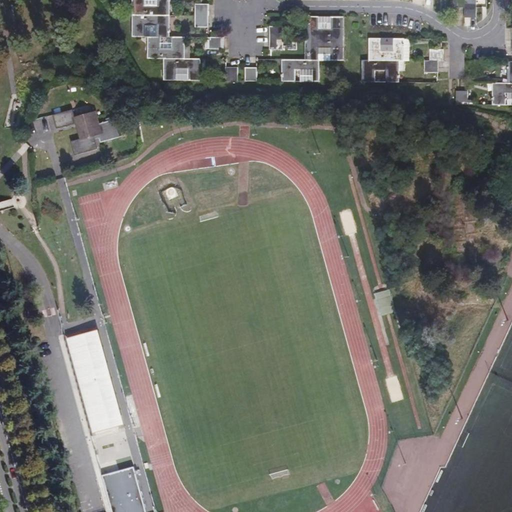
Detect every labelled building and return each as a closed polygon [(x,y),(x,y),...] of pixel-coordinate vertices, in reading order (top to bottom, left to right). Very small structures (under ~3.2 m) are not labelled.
[(131,0),(131,17),(169,17),(168,0),(131,0)] [(476,5),(465,0),(464,0),(465,8),(465,18),(476,18),(476,5)] [(208,5),(194,5),(194,16),(208,16),(208,5)] [(208,16),(194,16),(194,28),(208,28),(208,16)] [(169,17),(131,17),(131,38),(147,38),(169,38),(169,17)] [(344,17),(309,17),(309,39),(344,39),(344,17)] [(283,27),(270,27),(270,38),(283,39),(283,27)] [(169,38),(147,38),(147,60),(162,60),(185,60),(185,38),(169,38)] [(223,38),(209,38),(209,50),(223,50),(223,38)] [(283,39),(270,38),(270,51),(283,51),(283,39)] [(405,38),(369,38),(369,60),(400,60),(405,60),(405,38)] [(344,39),(309,39),(309,60),(319,60),(343,60),(344,39)] [(443,49),(430,49),(430,60),(439,60),(443,60),(443,49)] [(185,60),(162,60),(162,82),(200,82),(200,60),(185,60)] [(319,60),(309,60),(282,60),(282,82),(319,82),(319,60)] [(369,60),(362,60),(362,82),(375,82),(375,71),(386,70),(386,82),(400,82),(400,70),(400,60),(369,60)] [(430,60),(425,60),(425,72),(439,72),(439,60),(430,60)] [(483,61),(471,61),(471,74),(483,74),(483,61)] [(237,68),(225,68),(225,81),(237,81),(237,68)] [(257,68),(245,68),(245,82),(257,82),(257,68)] [(511,82),(507,83),(493,83),(493,89),(493,101),(493,105),(511,104),(511,82)] [(468,91),(456,91),(456,105),(468,105),(468,91)] [(73,107),(54,113),(58,125),(76,120),(80,136),(71,139),(75,152),(97,145),(94,136),(93,133),(99,131),(100,134),(102,140),(124,133),(119,116),(100,122),(96,108),(75,115),(73,107)] [(100,328),(85,332),(110,426),(125,421),(100,328)] [(85,332),(72,335),(97,429),(110,426),(85,332)] [(149,511),(137,468),(105,476),(115,511),(149,511)]
